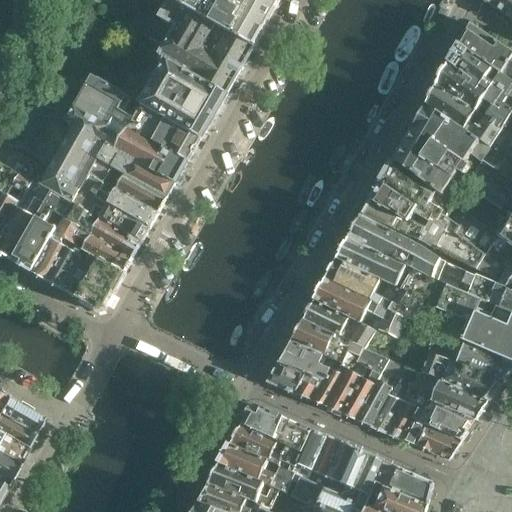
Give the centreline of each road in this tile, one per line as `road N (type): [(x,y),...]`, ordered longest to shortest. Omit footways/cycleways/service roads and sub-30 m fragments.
road 1 (residential): [(243,385),(466,0)]
road 2 (residential): [(304,0),(116,335)]
road 3 (residential): [(174,511),(243,385)]
road 4 (residential): [(243,385),(116,335)]
road 5 (residential): [(116,335),(96,332),(0,277)]
